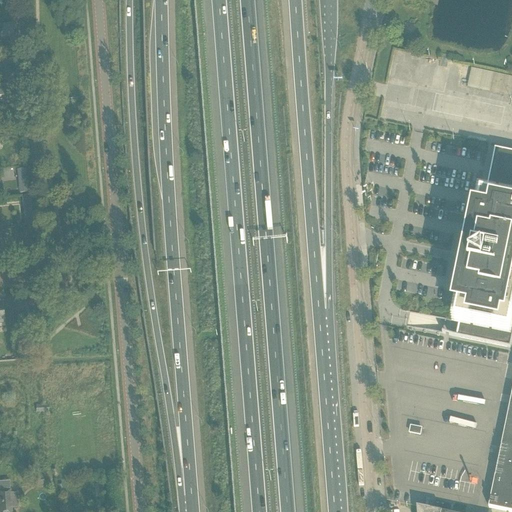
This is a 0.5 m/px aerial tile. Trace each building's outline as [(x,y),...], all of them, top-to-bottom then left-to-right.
[(7,75),(18,74),(16,56),(6,57),(7,75)] [(484,74),(485,74),(484,80),(491,82),(489,91),(508,96),(511,77),(511,76),(485,70),(484,74)] [(11,84),(0,85),(0,96),(3,96),(4,103),(13,102),(14,102),(13,84),(11,84)] [(455,323),(459,324),(457,335),(457,336),(456,337),(510,348),(511,337),(511,393),(489,508),(511,511),(511,152),(495,149),(485,195),(485,198),(481,197),(480,197),(478,209),(476,217),(481,218),(478,232),(473,231),(469,251),(468,251),(468,254),(472,255),(469,267),(465,266),(464,269),(466,270),(462,289),(466,290),(463,304),(459,303),(455,323)] [(24,227),(33,226),(29,196),(20,197),(24,227)] [(422,271),(423,262),(405,260),(404,268),(422,271)] [(15,389),(1,390),(2,404),(16,403),(15,389)] [(411,427),(409,433),(420,435),(421,429),(411,427)] [(60,493),(65,491),(61,483),(57,486),(60,493)] [(16,494),(9,494),(9,491),(0,491),(0,511),(10,511),(10,508),(17,508),(16,494)]
